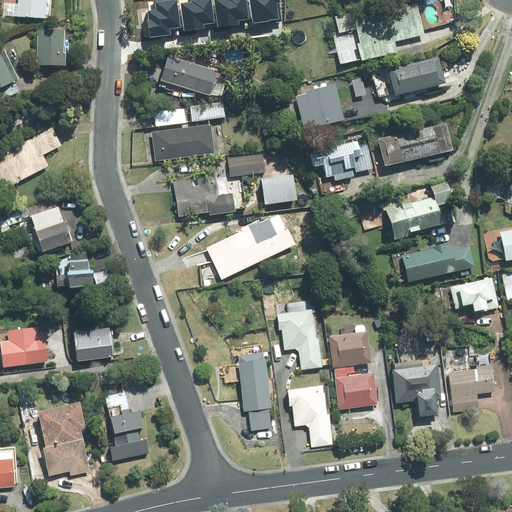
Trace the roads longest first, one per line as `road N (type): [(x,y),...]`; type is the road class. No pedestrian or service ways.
road 1 (residential): [(108,0),(108,187),(218,492)]
road 2 (tertiary): [(511,455),(218,492)]
road 3 (unknown): [(168,353),(0,376)]
